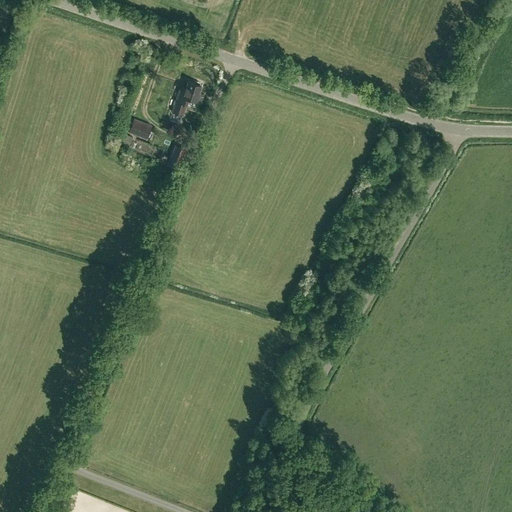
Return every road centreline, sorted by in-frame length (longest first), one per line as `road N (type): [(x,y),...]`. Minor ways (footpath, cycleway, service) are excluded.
road 1 (unclassified): [(37,511),(228,58)]
road 2 (unclassified): [(511,130),(430,125),(228,58)]
road 3 (unclassified): [(228,58),(51,0)]
